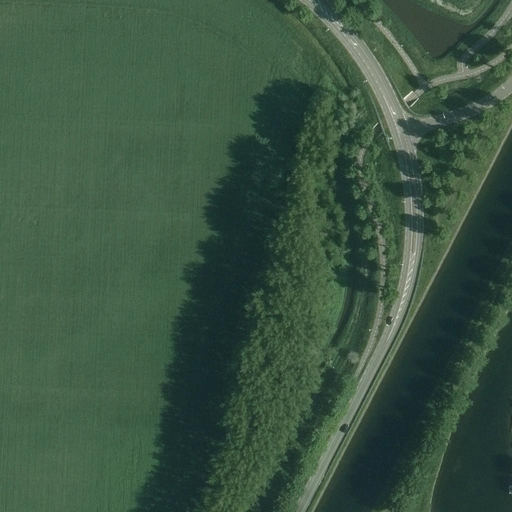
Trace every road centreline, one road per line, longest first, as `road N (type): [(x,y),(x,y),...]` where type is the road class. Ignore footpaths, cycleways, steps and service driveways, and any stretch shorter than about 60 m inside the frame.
road 1 (tertiary): [(386,341),(405,306),(419,226),(419,192),(401,133)]
road 2 (tertiary): [(401,133),(406,271),(386,341)]
road 3 (tertiary): [(295,511),(386,341)]
road 4 (tertiary): [(401,133),(362,54),(313,0)]
road 5 (tertiary): [(401,133),(477,109),(511,85)]
